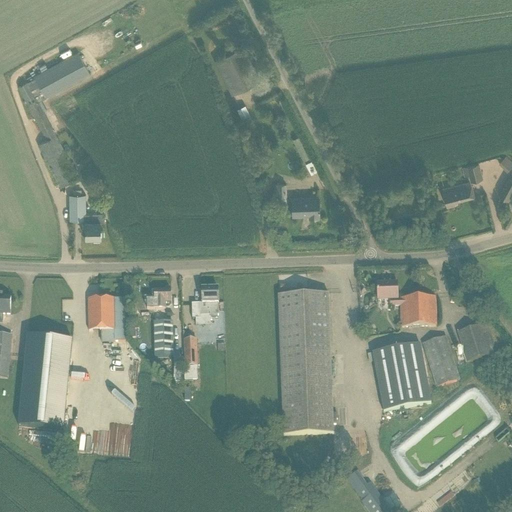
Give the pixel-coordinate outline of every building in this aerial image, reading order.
[(219,49),(223,57),(214,61),(232,96),(260,82),(243,47),(234,51),(230,44),(219,49)] [(34,80),(27,83),(18,89),(47,142),(37,147),(60,189),(80,178),(38,102),(89,75),(77,52),(33,76),(34,80)] [(233,115),(242,113),(240,104),(230,106),(233,115)] [(309,158),(302,144),(299,137),(292,140),(296,148),(303,162),(309,158)] [(491,162),(498,171),(506,165),(499,156),(491,162)] [(482,179),(478,164),(467,167),(471,183),(482,179)] [(511,203),(511,200),(511,181),(508,179),(498,197),(511,203)] [(445,203),(446,208),(456,205),(455,202),(474,197),(472,190),(470,191),(468,183),(442,189),(445,203)] [(285,185),(277,185),(274,185),(274,194),(277,194),(277,202),(285,202),(285,185)] [(85,210),(85,196),(81,196),(73,196),(69,196),(69,211),(70,221),(86,220),(86,238),(101,238),(100,223),(104,223),(104,214),(85,214),(85,210)] [(319,216),(318,201),(310,201),(309,198),(292,199),(293,217),(301,216),(301,214),(309,213),(309,219),(318,218),(318,216),(319,216)] [(377,284),(377,294),(377,299),(389,298),(390,307),(400,306),(401,327),(436,326),(435,298),(400,299),(400,300),(398,300),(397,283),(377,284)] [(202,304),(200,304),(200,317),(209,316),(210,319),(217,318),(217,316),(218,316),(218,310),(218,300),(218,290),(202,290),(202,300),(202,304)] [(171,303),(170,291),(154,292),(155,297),(147,297),(147,310),(165,309),(165,303),(171,303)] [(278,297),(278,307),(283,435),(333,434),(328,295),(278,297)] [(0,314),(2,314),(10,315),(10,297),(2,296),(2,299),(0,298),(0,314)] [(124,299),(88,300),(90,332),(101,331),(102,342),(126,341),(124,299)] [(192,304),(192,319),(200,319),(200,317),(200,304),(192,304)] [(172,322),(153,323),(153,358),(158,358),(171,357),(172,357),(172,322)] [(467,363),(491,356),(481,326),(457,333),(467,363)] [(0,334),(0,377),(7,378),(11,335),(0,334)] [(63,432),(73,342),(27,337),(18,427),(63,432)] [(445,337),(436,340),(422,345),(436,388),(459,381),(445,337)] [(197,340),(183,341),(184,368),(184,381),(198,381),(197,368),(198,368),(197,340)] [(382,413),(431,404),(420,345),(371,354),(382,413)] [(86,431),(87,455),(117,454),(116,430),(86,431)] [(368,511),(389,511),(390,511),(370,484),(366,486),(356,473),(346,481),(368,511)]
